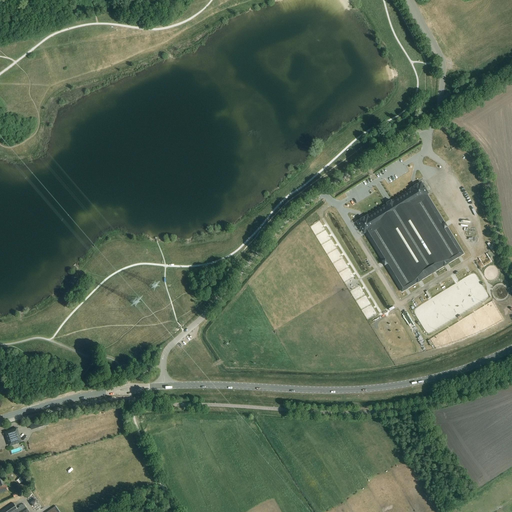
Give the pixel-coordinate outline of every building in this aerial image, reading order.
[(412,190),(399,199),(409,216),(431,202),(426,194),(427,193),(421,184),(412,189),(412,190)] [(392,226),(370,240),(402,292),(463,254),(431,202),(409,216),(399,199),(382,209),(392,226)] [(365,231),(370,240),(392,226),(382,209),(368,218),(368,217),(358,223),(364,232),(365,231)] [(43,426),(41,420),(29,424),(31,430),(43,426)] [(5,433),(10,446),(21,442),(16,429),(5,433)] [(39,504),(36,499),(30,502),(34,507),(39,504)] [(28,511),(23,505),(17,509),(13,503),(0,511),(28,511)]
